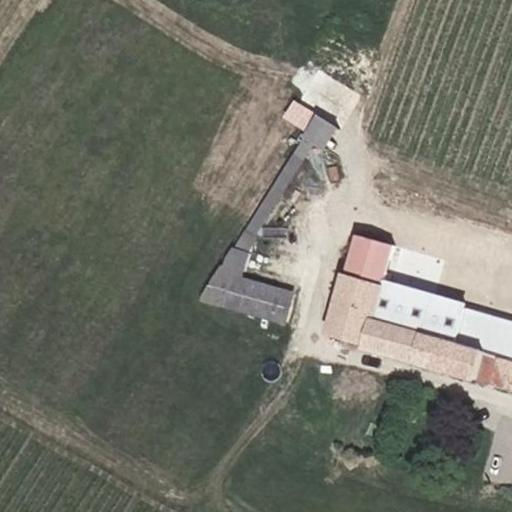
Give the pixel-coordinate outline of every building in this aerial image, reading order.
[(227,248),(249,255),(258,230),(263,214),(324,122),(344,135),(358,114),(327,94),(307,124),(227,248)] [(511,335),(458,318),(466,294),(356,261),(361,245),(353,242),(333,306),(370,318),(370,323),(511,366),(511,335)] [(356,261),(466,294),(471,278),(361,245),(356,261)] [(209,276),(289,300),(298,270),(249,255),(227,248),(209,276)] [(511,307),(466,294),(458,318),(511,335),(511,307)]
